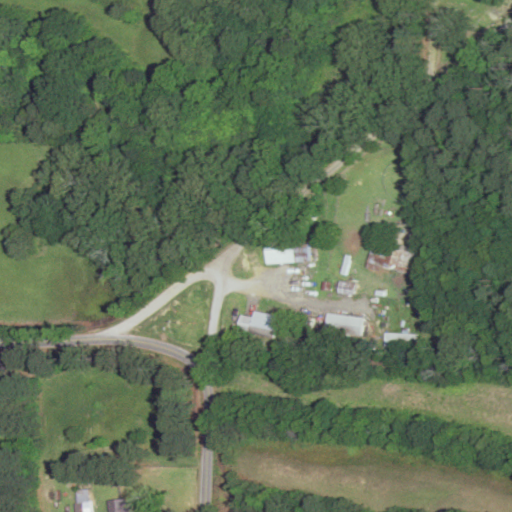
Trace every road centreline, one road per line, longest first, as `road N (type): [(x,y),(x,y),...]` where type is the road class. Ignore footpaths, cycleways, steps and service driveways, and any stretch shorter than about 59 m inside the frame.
road 1 (residential): [(250,511),(252,287),(262,241),(511,43)]
road 2 (residential): [(252,287),(175,308),(0,309)]
